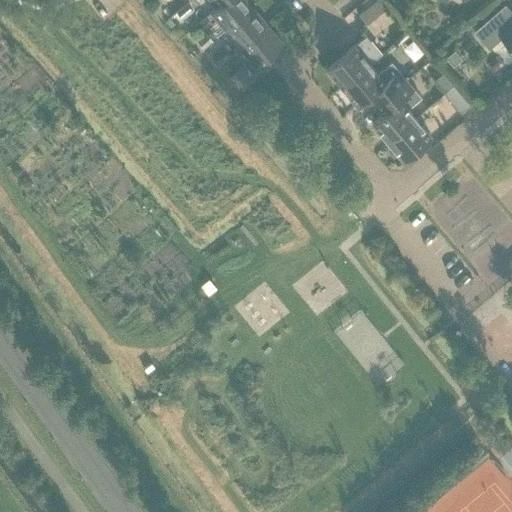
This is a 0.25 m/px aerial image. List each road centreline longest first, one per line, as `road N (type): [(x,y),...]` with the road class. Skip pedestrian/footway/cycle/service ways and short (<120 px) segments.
road 1 (residential): [(316,0),(338,26),(291,64),(396,190),(511,92)]
road 2 (tertiary): [(122,511),(0,341)]
road 3 (track): [(343,243),(259,242),(214,266)]
